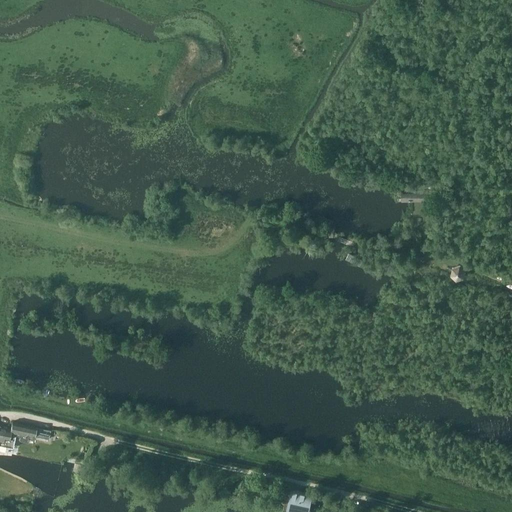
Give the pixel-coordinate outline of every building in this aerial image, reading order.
[(458,276),(462,275),(463,271),(459,268),(456,269),(454,274),(458,276)] [(34,440),(36,428),(12,422),(10,430),(16,431),(15,436),(34,440)] [(16,431),(10,430),(0,427),(0,442),(12,446),(15,436),(16,431)] [(36,428),(35,435),(45,437),(46,430),(36,428)] [(309,510),(313,493),(291,488),(287,505),(309,510)]
